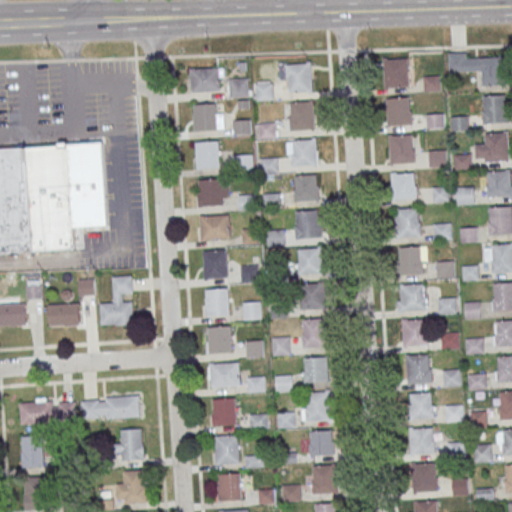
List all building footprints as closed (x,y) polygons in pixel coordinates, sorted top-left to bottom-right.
[(482,70),(482,86),(506,85),(505,57),(468,57),(468,52),(449,52),(450,71),(482,70)] [(385,86),(408,85),(408,71),(410,71),(409,58),(384,59),(385,86)] [(313,89),(290,90),(289,77),(287,77),(286,64),(312,62),(313,89)] [(220,90),(220,67),(191,67),(191,90),(220,90)] [(424,75),(440,74),(441,89),(425,90),(424,75)] [(230,96),(250,96),(250,77),(230,77),(230,96)] [(256,83),(256,98),(273,98),(273,83),(256,83)] [(483,94),(484,122),(509,122),(509,94),(483,94)] [(386,98),(410,96),(410,109),(412,109),(413,123),(388,124),(386,98)] [(290,102),(314,101),(315,127),(292,129),(290,102)] [(193,103),(216,102),(218,129),(194,130),(193,103)] [(426,113),(444,112),(445,127),(427,128),(426,113)] [(451,115),(469,114),(470,129),(452,131),(451,115)] [(234,134),(251,134),(251,119),(234,119),(234,134)] [(276,137),(276,123),(258,123),(258,137),(276,137)] [(486,143),(476,144),(476,161),(510,161),(509,132),(485,132),(486,143)] [(389,135),(413,134),(414,160),(391,162),(389,135)] [(293,139),(316,137),(317,164),(294,165),(293,139)] [(196,141),(219,140),(220,166),(197,167),(196,141)] [(0,149),(61,145),(61,143),(69,142),(76,249),(0,254),(0,149)] [(428,149),(446,148),(447,165),(429,166),(428,149)] [(453,154),(471,152),(472,168),(454,169),(453,154)] [(255,170),(254,153),(233,154),(234,171),(255,170)] [(511,195),(511,169),(488,170),(488,196),(511,195)] [(392,173),(415,171),(416,198),(393,199),(392,173)] [(294,174),(318,173),(319,199),(296,201),(294,174)] [(198,179),(221,178),(223,204),(200,206),(198,179)] [(432,186),(449,184),(450,201),(433,202),(432,186)] [(456,187),(474,185),(475,202),(457,203),(456,187)] [(280,206),(280,193),(264,193),(264,206),(280,206)] [(256,209),(256,194),(239,194),(239,209),(256,209)] [(489,206),(511,205),(511,232),(491,233),(489,206)] [(395,208),(418,207),(420,233),(397,235),(395,208)] [(295,211),(318,210),(320,236),(297,237),(295,211)] [(200,214),(224,213),(225,239),(202,240),(200,214)] [(434,223),(451,222),(452,238),(435,239),(434,223)] [(460,226),(478,225),(479,241),(461,242),(460,226)] [(244,228),(244,243),(258,243),(258,228),(244,228)] [(285,245),(285,229),(268,229),(268,245),(285,245)] [(491,244),(511,243),(511,269),(493,271),(491,244)] [(399,247),(422,245),(424,272),(401,273),(399,247)] [(298,248),(321,246),(323,273),(299,274),(298,248)] [(203,250),(226,249),(228,276),(205,277),(203,250)] [(436,260),(454,259),(455,276),(437,277),(436,260)] [(462,264),(479,263),(480,279),(463,280),(462,264)] [(242,264),(242,281),(259,281),(259,264),(242,264)] [(101,325),(135,325),(135,301),(126,301),(126,295),(134,295),(133,276),(112,276),(112,304),(100,304),(101,325)] [(94,294),(94,280),(78,280),(78,294),(94,294)] [(301,282),(324,281),(326,307),(303,309),(301,282)] [(494,283),(511,281),(511,308),(496,309),(494,283)] [(400,284),(423,283),(425,309),(402,310),(400,284)] [(205,288),(229,287),(230,313),(207,315),(205,288)] [(438,296),(455,295),(456,312),(439,313),(438,296)] [(244,318),(262,318),(262,301),(244,301),(244,318)] [(464,302),(481,301),(482,316),(465,317),(464,302)] [(1,303),(1,325),(28,325),(28,303),(1,303)] [(48,303),(48,326),(81,326),(81,303),(48,303)] [(403,319),(426,317),(428,344),(405,345),(403,319)] [(303,319),(326,318),(328,344),(305,346),(303,319)] [(511,344),(511,319),(495,319),(495,345),(511,344)] [(208,326),(231,325),(233,351),(209,353),(208,326)] [(440,332),(458,331),(459,347),(441,348),(440,332)] [(290,354),(290,336),(273,336),(273,354),(290,354)] [(466,337),(483,336),(484,352),(467,354),(466,337)] [(264,340),(247,340),(247,357),(264,357),(264,340)] [(406,355),(430,353),(431,380),(408,381),(406,355)] [(511,353),(497,355),(499,382),(511,380),(511,353)] [(304,356),(328,355),(329,381),(306,383),(304,356)] [(210,363),(239,361),(240,384),(212,386),(210,363)] [(443,368),(460,367),(462,384),(444,385),(443,368)] [(468,373),(485,372),(487,388),(469,389),(468,373)] [(276,374),(276,390),(292,390),(292,374),(276,374)] [(248,376),(248,391),(266,391),(266,376),(248,376)] [(511,389),(500,391),(502,419),(511,418),(511,389)] [(306,420),(330,420),(330,391),(306,391),(306,420)] [(409,392),(409,418),(434,418),(434,392),(409,392)] [(84,420),(139,417),(138,396),(83,399),(84,420)] [(212,398),(235,397),(237,423),(214,425),(212,398)] [(74,423),(73,400),(20,401),(20,424),(74,423)] [(445,404),(463,403),(464,420),(446,421),(445,404)] [(471,410),(488,409),(488,425),(472,426),(471,410)] [(278,427),(295,427),(295,411),(278,411),(278,427)] [(250,413),(250,428),(269,428),(269,413),(250,413)] [(511,425),(503,426),(505,453),(511,452),(511,425)] [(410,426),(410,453),(435,453),(435,426),(410,426)] [(143,429),(119,429),(119,460),(143,460),(143,429)] [(334,454),(334,429),(309,430),(310,454),(334,454)] [(215,435),(238,434),(240,461),(216,462),(215,435)] [(44,468),(44,436),(22,436),(22,468),(44,468)] [(448,442),(465,441),(465,456),(449,457),(448,442)] [(473,445),(491,443),(492,460),(474,461),(473,445)] [(412,491),(440,491),(440,461),(412,461),(412,491)] [(338,493),(338,463),(311,463),(311,493),(338,493)] [(116,504),(145,504),(145,471),(124,471),(124,482),(116,482),(116,504)] [(218,473),(241,472),(242,498),(219,500),(218,473)] [(25,477),(25,509),(45,509),(45,477),(25,477)] [(450,478),(468,477),(469,493),(452,495),(450,478)] [(283,483),(283,500),(300,500),(300,483),(283,483)] [(259,488),(260,502),(275,502),(274,488),(259,488)] [(439,511),(440,500),(415,500),(414,511),(439,511)] [(339,511),(340,503),(314,503),(314,511),(339,511)]
